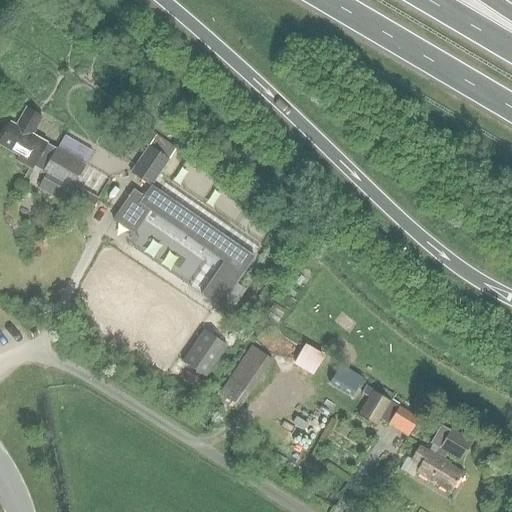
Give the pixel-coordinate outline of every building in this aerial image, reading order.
[(31,135),(41,118),(25,109),(15,126),(10,123),(0,140),(0,145),(18,156),(15,161),(30,169),(34,163),(44,169),(41,173),(45,175),(37,188),(58,200),(60,197),(88,213),(96,199),(72,186),(84,166),(56,149),(55,149),(45,143),(31,135)] [(167,121),(154,112),(147,122),(161,131),(167,121)] [(130,173),(150,186),(175,149),(155,136),(130,173)] [(133,190),(112,220),(133,234),(149,211),(223,262),(201,295),(219,308),(253,257),(150,186),(143,197),(133,190)] [(269,311),(280,318),(284,311),(273,304),(269,311)] [(203,331),(181,361),(205,377),(226,346),(203,331)] [(271,360),(249,344),(216,392),(239,407),(271,360)] [(322,356),(304,345),(293,364),(310,375),(322,356)] [(350,397),(362,378),(341,365),(329,384),(350,397)] [(360,394),(367,398),(356,416),(374,427),(379,420),(398,431),(400,427),(409,433),(418,417),(398,405),(397,406),(365,386),(360,394)] [(471,445),(440,426),(429,444),(431,446),(429,450),(420,445),(409,462),(419,468),(415,475),(449,495),(464,471),(444,459),(446,455),(460,463),(471,445)]
